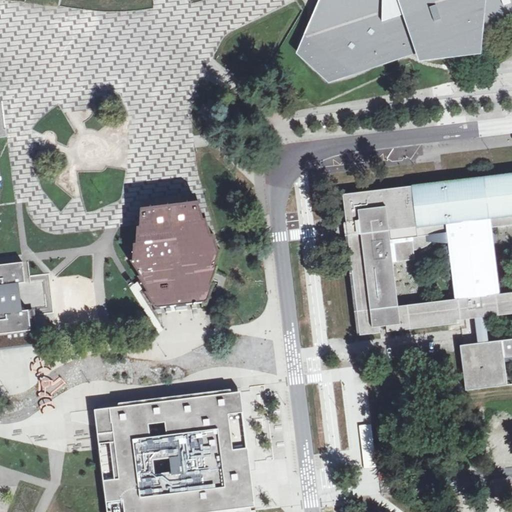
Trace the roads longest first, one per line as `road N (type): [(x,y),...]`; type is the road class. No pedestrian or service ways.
road 1 (unclassified): [(293,356),(277,214),(278,188),(291,164),(323,148),(511,125)]
road 2 (unclassified): [(293,356),(313,511)]
